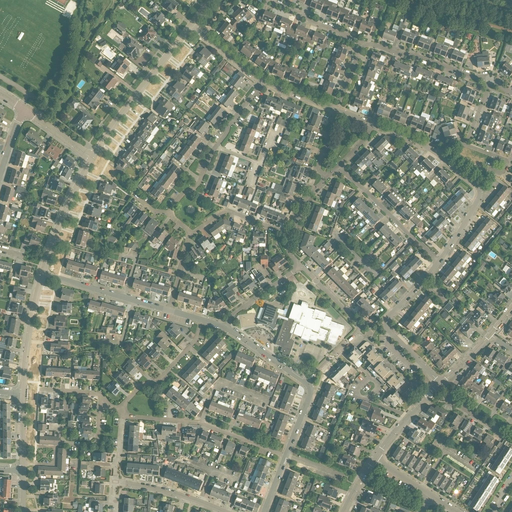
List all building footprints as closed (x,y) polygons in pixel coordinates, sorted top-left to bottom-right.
[(177,6),(179,5),(174,1),(174,0),(168,0),(165,4),(166,4),(164,7),(171,13),(173,10),(174,11),(175,9),(176,10),(178,7),(177,6)] [(309,0),(312,1),(310,7),(316,9),(319,1),(317,0),(309,0)] [(319,1),(316,9),(321,12),(323,7),(326,8),(328,1),(324,0),(322,0),(322,2),(319,1)] [(150,4),(152,6),(150,8),(155,12),(159,7),(152,1),(150,4)] [(328,1),(326,8),(329,9),(326,15),(332,17),(335,9),(337,5),(328,1)] [(332,17),(337,20),(339,15),(342,16),(345,9),(339,7),(338,10),(335,9),(332,17)] [(247,10),(244,12),(241,8),(236,12),(243,19),(245,17),(247,19),(251,15),(247,10)] [(345,9),(342,16),(345,17),(342,23),(348,25),(351,17),(348,16),(350,11),(345,9)] [(151,22),(160,29),(166,21),(163,19),(165,16),(159,11),(151,22)] [(236,12),(232,16),(236,20),(233,23),(238,27),(242,23),(240,21),(243,19),(236,12)] [(258,22),(263,24),(264,21),(268,22),(271,14),(265,12),(264,17),(261,16),(258,22)] [(276,16),(271,14),(268,22),(266,25),(272,27),(275,28),(277,22),(274,21),(276,16)] [(351,17),(348,25),(353,28),(355,22),(358,24),(361,18),(356,15),(355,18),(351,17)] [(284,29),(288,20),(282,18),(280,23),(277,22),(275,28),(280,30),(281,28),(284,29)] [(361,18),(358,24),(361,25),(359,30),(365,32),(368,23),(365,22),(366,20),(361,18)] [(291,36),(294,29),(291,28),(293,22),(288,20),(284,29),(288,30),(286,34),(291,36)] [(238,27),(233,23),(231,26),(226,22),(223,27),(230,33),(232,30),(234,32),(238,27)] [(370,34),(372,31),(372,29),(375,30),(377,24),(372,22),(371,24),(368,23),(365,32),(370,34)] [(118,25),(114,30),(122,36),(126,31),(118,25)] [(149,43),(153,38),(154,39),(155,37),(154,36),(156,33),(148,26),(146,29),(146,32),(147,32),(144,36),(143,35),(141,35),(138,38),(142,41),(144,39),(149,43)] [(304,28),(298,26),(297,30),(294,29),(291,36),(296,38),(297,36),(301,37),(304,28)] [(392,32),(386,30),(387,27),(384,26),(382,32),(385,33),(383,38),(388,40),(392,32)] [(219,32),(222,34),(224,35),(222,37),(227,41),(230,37),(228,35),(230,33),(223,27),(219,32)] [(308,43),(310,37),(307,36),(309,30),(304,28),(301,37),(304,38),(303,41),(308,43)] [(410,34),(404,32),(405,30),(402,28),(400,34),(403,35),(401,41),(406,43),(410,34)] [(393,29),(392,32),(388,40),(394,43),(397,33),(398,31),(393,29)] [(317,43),(321,35),(315,33),(313,38),(310,37),(308,43),(313,45),(314,42),(317,43)] [(415,36),(410,34),(406,43),(412,45),(414,40),(417,41),(419,35),(416,34),(415,36)] [(321,35),(317,43),(321,45),(320,47),(325,49),(327,43),(324,42),(326,37),(321,35)] [(422,36),(419,35),(417,41),(420,42),(418,47),(423,49),(426,40),(421,38),(422,36)] [(455,39),(453,46),(452,47),(450,53),(453,54),(451,59),(456,62),(460,53),(454,51),(455,48),(457,49),(460,40),(455,39)] [(126,53),(134,59),(138,54),(139,55),(144,49),(132,40),(127,46),(130,48),(126,53)] [(242,46),(244,48),(241,52),(245,55),(251,48),(248,46),(250,44),(246,40),(242,46)] [(432,42),(426,40),(423,49),(429,51),(431,46),(433,47),(436,41),(433,40),(432,42)] [(440,55),(443,46),(438,44),(439,42),(436,41),(433,47),(436,48),(434,53),(440,55)] [(445,42),(443,46),(440,55),(445,57),(447,52),(450,53),(452,47),(453,46),(445,42)] [(348,51),(345,50),(343,49),(344,46),(338,44),(336,49),(339,50),(338,53),(346,56),(348,51)] [(198,53),(209,61),(211,59),(210,57),(212,54),(205,48),(202,51),(200,50),(198,53)] [(245,55),(250,59),(254,55),(256,57),(260,51),(255,48),(254,50),(251,48),(245,55)] [(262,53),(260,51),(256,57),(258,58),(255,63),(260,66),(265,59),(267,57),(263,53),(262,53)] [(465,55),(460,53),(456,62),(462,64),(464,58),(467,60),(469,54),(466,52),(465,55)] [(209,61),(198,53),(195,56),(198,58),(196,61),(205,67),(209,61)] [(339,60),(344,62),(346,56),(338,53),(336,56),(334,55),(332,61),(338,63),(339,60)] [(372,62),(383,66),(384,67),(385,64),(380,62),(382,56),(380,55),(380,54),(378,53),(377,54),(374,53),(371,59),(373,59),(372,62)] [(477,63),(478,68),(484,68),(483,58),(483,54),(476,54),(477,56),(474,57),(474,63),(477,63)] [(489,58),(483,58),(484,68),(490,67),(489,62),(492,61),(492,55),(489,55),(489,58)] [(103,64),(98,60),(93,56),(90,60),(95,64),(96,64),(101,67),(103,64)] [(121,56),(119,59),(120,60),(117,63),(118,63),(114,69),(119,73),(120,72),(123,75),(129,68),(128,67),(130,64),(121,56)] [(511,61),(507,57),(505,59),(502,56),(500,64),(503,67),(501,70),(503,71),(502,72),(505,74),(511,65),(511,61)] [(260,66),(265,70),(268,65),(271,68),(274,62),(270,59),(268,61),(265,59),(260,66)] [(223,60),(220,64),(217,68),(220,70),(223,66),(226,62),(223,60)] [(391,66),(393,67),(397,69),(395,73),(399,75),(401,71),(403,65),(399,64),(400,63),(398,62),(397,63),(395,62),(396,61),(393,60),(391,66)] [(342,68),(339,66),(337,66),(338,63),(332,61),(330,66),(332,67),(331,70),(340,73),(342,68)] [(274,69),(272,74),(277,76),(281,68),(278,66),(279,64),(274,62),(271,68),(274,69)] [(380,75),(383,66),(372,62),(371,65),(369,64),(368,68),(370,68),(369,71),(376,74),(380,75)] [(188,66),(185,69),(196,78),(201,72),(192,65),(190,68),(188,66)] [(407,66),(403,65),(401,71),(405,73),(404,76),(410,78),(411,76),(413,72),(414,68),(411,67),(411,68),(409,67),(409,66),(407,65),(407,66)] [(283,78),(285,73),(288,75),(290,69),(285,66),(284,69),(281,68),(277,76),(283,78)] [(419,68),(417,68),(418,67),(415,66),(414,68),(413,72),(411,76),(413,76),(413,77),(415,78),(418,77),(419,75),(423,77),(425,71),(421,69),(422,68),(419,67),(419,68)] [(220,70),(217,68),(217,67),(211,74),(215,77),(220,70)] [(194,81),(196,78),(185,69),(183,72),(184,74),(182,77),(190,83),(192,79),(194,81)] [(290,69),(288,75),(291,76),(289,81),(294,83),(298,74),(294,73),(295,71),(290,69)] [(333,77),(338,79),(340,73),(331,70),(330,73),(327,72),(325,77),(331,80),(333,77)] [(371,81),(372,79),(374,79),(376,74),(369,71),(368,73),(366,73),(365,76),(366,76),(365,79),(371,81)] [(429,72),(425,71),(423,77),(427,78),(426,81),(432,83),(433,80),(436,74),(433,73),(433,74),(431,73),(431,72),(429,71),(429,72)] [(237,75),(239,76),(235,81),(244,87),(245,86),(243,83),(245,81),(243,79),(246,76),(240,72),(237,75)] [(302,73),(301,76),(298,74),(294,83),(300,85),(302,80),(305,81),(307,75),(302,73)] [(102,85),(109,91),(112,87),(113,88),(118,82),(115,79),(109,74),(108,74),(103,80),(105,82),(102,85)] [(444,85),(446,79),(442,77),(443,76),(440,75),(440,76),(438,76),(439,75),(436,74),(433,80),(440,82),(440,83),(444,85)] [(335,85),(332,83),(333,80),(331,80),(325,77),(323,83),(326,83),(325,87),(333,90),(335,85)] [(362,88),(370,91),(372,85),(370,84),(371,81),(365,79),(364,82),(363,81),(361,85),(363,85),(362,88)] [(450,80),(446,79),(444,85),(448,86),(448,85),(455,88),(457,82),(454,81),(454,82),(452,81),(452,80),(450,79),(450,80)] [(306,87),(318,92),(320,85),(308,80),(306,87)] [(240,87),(243,89),(244,87),(235,81),(232,85),(235,88),(237,89),(238,90),(240,87)] [(172,86),(183,95),(188,89),(178,82),(175,85),(174,84),(172,86)] [(183,95),(172,86),(169,90),(171,92),(169,94),(178,101),(183,95)] [(466,95),(474,98),(476,93),(471,91),(472,88),(466,86),(465,89),(468,90),(466,95)] [(319,94),(325,97),(326,94),(331,96),(333,90),(325,87),(323,90),(321,89),(319,94)] [(238,94),(235,91),(237,89),(235,88),(233,90),(229,94),(235,99),(238,94)] [(371,101),(375,92),(370,91),(362,88),(362,90),(360,90),(358,93),(360,93),(359,96),(368,100),(371,101)] [(85,102),(96,111),(100,104),(98,103),(101,99),(102,99),(105,96),(95,89),(85,102)] [(235,99),(229,94),(225,99),(234,106),(235,104),(233,102),(235,99)] [(460,102),(466,105),(467,102),(472,104),(474,98),(466,95),(464,100),(461,100),(460,102)] [(366,107),(366,105),(368,100),(359,96),(358,99),(356,98),(354,104),(357,106),(357,107),(360,108),(360,107),(362,107),(363,106),(366,107)] [(269,110),(270,107),(273,99),(268,97),(267,100),(264,99),(262,105),(265,106),(264,108),(269,110)] [(68,104),(75,109),(79,103),(73,98),(68,104)] [(492,104),(500,107),(503,108),(505,102),(494,98),(492,104)] [(161,100),(159,103),(170,112),(174,106),(166,99),(164,102),(161,100)] [(233,108),(234,106),(225,99),(222,104),(228,108),(230,105),(233,108)] [(276,110),(279,101),(273,99),(270,107),(276,110)] [(286,101),(283,100),(283,101),(279,100),(279,101),(276,110),(275,111),(281,113),(282,110),(285,102),(286,101)] [(379,101),(379,102),(376,108),(379,109),(377,114),(383,116),(386,107),(387,104),(379,101)] [(291,104),(285,102),(282,110),(281,113),(286,115),(291,104)] [(470,109),(465,107),(466,105),(460,102),(459,105),(461,106),(459,112),(468,115),(470,109)] [(168,115),(170,112),(159,103),(156,106),(158,107),(155,111),(165,119),(168,115)] [(296,106),(291,104),(286,115),(285,119),(288,120),(289,117),(290,117),(291,114),(293,114),(296,106)] [(494,111),(493,114),(500,116),(501,113),(498,112),(500,107),(492,104),(490,109),(494,111)] [(302,108),(296,106),(293,114),(299,116),(298,119),(300,120),(303,114),(300,113),(302,108)] [(225,111),(219,107),(216,111),(224,118),(226,116),(223,114),(225,111)] [(392,109),(386,107),(383,116),(388,118),(390,113),(393,114),(395,108),(392,107),(392,109)] [(398,109),(395,108),(393,114),(396,115),(394,120),(399,122),(403,114),(397,112),(398,109)] [(224,118),(216,111),(212,116),(218,121),(220,118),(221,118),(223,120),(224,118)] [(310,119),(320,123),(323,118),(318,116),(319,113),(313,111),(310,119)] [(460,121),(461,119),(466,121),(468,115),(459,112),(457,117),(455,116),(454,119),(460,121)] [(74,125),(83,133),(92,121),(83,113),(74,125)] [(409,113),(408,116),(403,114),(399,122),(405,124),(407,119),(410,120),(412,114),(409,113)] [(415,116),(412,114),(410,120),(412,121),(410,127),(416,129),(419,120),(414,118),(415,116)] [(497,124),(500,116),(493,114),(492,116),(488,115),(485,120),(497,124)] [(148,117),(146,119),(154,125),(153,125),(157,127),(157,128),(163,121),(156,115),(154,117),(151,115),(149,118),(148,117)] [(204,121),(209,125),(211,122),(214,125),(218,121),(212,116),(209,120),(206,118),(204,121)] [(210,125),(209,125),(204,121),(201,118),(199,117),(195,121),(207,131),(209,132),(210,130),(207,128),(210,125)] [(154,125),(146,119),(143,123),(144,124),(142,127),(148,132),(151,134),(157,127),(153,125),(154,125)] [(262,128),(265,122),(257,119),(255,125),(262,128)] [(307,128),(312,130),(314,127),(318,129),(320,123),(310,119),(307,128)] [(425,122),(419,120),(416,129),(422,131),(423,126),(426,127),(428,123),(429,121),(426,120),(425,122)] [(488,127),(487,130),(494,133),(497,124),(485,120),(483,126),(488,127)] [(207,131),(195,121),(190,128),(195,132),(197,130),(202,135),(205,132),(207,134),(209,132),(207,131)] [(456,124),(456,122),(453,123),(453,125),(448,127),(451,136),(456,134),(455,129),(457,128),(456,124)] [(428,123),(426,127),(424,132),(430,134),(432,129),(435,130),(436,127),(437,124),(434,123),(433,125),(428,123)] [(260,133),(262,128),(255,125),(252,130),(257,132),(260,133)] [(448,127),(442,129),(441,126),(441,125),(440,126),(436,127),(435,130),(434,132),(438,134),(440,133),(443,132),(445,138),(451,136),(448,127)] [(148,132),(142,127),(138,131),(140,132),(138,135),(146,142),(152,135),(151,134),(148,132)] [(303,136),(306,137),(314,140),(316,135),(311,133),(312,130),(307,128),(305,131),(303,136)] [(257,132),(252,130),(249,129),(247,134),(254,137),(257,132)] [(38,147),(41,142),(42,141),(35,136),(36,134),(30,130),(27,135),(27,134),(26,136),(32,140),(30,142),(38,147)] [(479,136),(487,140),(491,141),(494,133),(487,130),(486,133),(481,131),(479,136)] [(146,142),(138,135),(136,134),(133,139),(134,140),(132,142),(142,150),(144,151),(149,144),(146,142)] [(244,140),(252,143),(254,137),(247,134),(244,140)] [(192,141),(198,146),(202,141),(195,136),(192,141)] [(379,143),(384,148),(386,150),(391,146),(389,144),(392,146),(397,141),(398,141),(393,139),(389,137),(386,136),(384,139),(384,138),(379,143)] [(477,142),(488,146),(489,143),(486,142),(487,140),(479,136),(477,142)] [(296,143),(306,147),(307,144),(312,146),(314,140),(306,137),(304,143),(297,141),(296,143)] [(242,146),(250,149),(252,143),(244,140),(242,146)] [(505,143),(500,141),(497,148),(496,149),(502,152),(504,147),(507,148),(508,144),(508,145),(509,141),(506,140),(505,143)] [(192,141),(188,145),(194,151),(198,146),(192,141)] [(142,150),(132,142),(129,147),(130,148),(128,150),(134,155),(138,151),(141,153),(142,150)] [(305,150),(306,147),(296,143),(295,146),(303,149),(301,155),(309,158),(312,152),(305,150)] [(377,150),(374,152),(382,159),(384,157),(380,153),(384,148),(379,143),(375,148),(377,150)] [(56,159),(61,151),(57,148),(56,149),(51,145),(47,151),(47,150),(43,155),(48,158),(49,156),(53,159),(52,160),(55,162),(52,166),(55,168),(59,162),(56,159)] [(188,145),(184,150),(191,155),(194,151),(188,145)] [(176,151),(178,153),(180,155),(187,160),(191,155),(184,150),(182,148),(179,146),(176,151)] [(248,155),(250,149),(242,146),(240,152),(248,155)] [(40,148),(39,149),(34,155),(39,156),(43,150),(40,148)] [(408,150),(406,148),(401,152),(404,154),(403,156),(407,160),(415,153),(410,148),(408,150)] [(134,155),(128,150),(126,153),(124,155),(123,154),(121,156),(128,162),(132,158),(135,161),(138,158),(134,155)] [(382,159),(374,152),(372,154),(369,150),(364,155),(370,160),(372,163),(377,158),(379,161),(382,159)] [(24,162),(25,155),(26,155),(18,153),(16,159),(24,162)] [(419,157),(415,153),(407,160),(412,165),(413,164),(415,166),(420,161),(417,159),(419,157)] [(172,160),(179,165),(181,163),(183,165),(187,160),(180,155),(177,159),(174,157),(172,160)] [(299,161),(296,160),(295,163),(301,165),(302,162),(307,164),(309,158),(301,155),(299,161)] [(364,155),(360,159),(365,165),(370,160),(364,155)] [(75,162),(68,156),(63,163),(66,165),(61,176),(68,180),(75,167),(74,166),(72,165),(75,162)] [(121,172),(126,165),(129,167),(131,164),(128,162),(121,156),(118,161),(119,162),(117,165),(118,165),(116,168),(121,172)] [(232,165),(234,159),(227,157),(224,162),(232,165)] [(16,159),(14,166),(22,168),(24,162),(16,159)] [(171,162),(172,164),(169,168),(171,170),(178,175),(181,171),(179,169),(181,167),(179,165),(172,160),(170,159),(169,161),(171,162)] [(365,165),(360,159),(355,164),(357,166),(353,170),(352,169),(358,176),(363,171),(361,169),(365,165)] [(420,161),(415,166),(410,170),(413,173),(417,170),(421,174),(423,171),(431,163),(426,159),(422,163),(420,161)] [(295,172),(303,175),(305,169),(300,167),(301,165),(295,163),(292,161),(291,163),(295,164),(294,167),(291,169),(290,170),(295,172)] [(224,162),(222,168),(230,171),(232,165),(224,162)] [(425,176),(429,180),(436,172),(433,170),(435,168),(431,163),(423,171),(426,175),(425,176)] [(228,177),(230,171),(222,168),(220,174),(228,177)] [(402,177),(405,175),(399,168),(396,171),(402,177)] [(178,175),(171,170),(167,175),(174,180),(178,175)] [(370,179),(372,181),(378,176),(381,172),(379,170),(370,179)] [(436,172),(429,180),(431,182),(434,180),(437,183),(441,179),(447,174),(442,170),(438,174),(436,172)] [(28,173),(22,171),(22,174),(20,173),(13,171),(11,177),(22,181),(24,175),(33,177),(34,174),(28,173)] [(287,179),(293,181),(294,178),(301,181),(303,175),(295,172),(293,177),(288,176),(287,179)] [(445,185),(447,187),(451,182),(449,181),(451,179),(447,174),(441,179),(446,184),(445,185)] [(174,180),(167,175),(164,180),(170,185),(174,180)] [(372,181),(374,184),(373,186),(377,190),(385,182),(378,176),(372,181)] [(22,181),(11,177),(9,184),(16,186),(18,186),(17,189),(23,191),(24,188),(20,187),(22,181)] [(63,185),(56,183),(58,179),(50,177),(48,185),(52,186),(51,190),(60,193),(63,185)] [(288,182),(286,188),(295,191),(297,185),(292,184),(293,181),(287,179),(283,177),(282,180),(286,181),(288,182)] [(222,187),(224,182),(216,179),(214,184),(222,187)] [(164,180),(160,185),(166,189),(167,190),(170,185),(164,180)] [(101,183),(99,191),(110,195),(112,190),(115,191),(117,186),(111,181),(110,186),(101,183)] [(385,182),(377,190),(382,195),(384,193),(386,195),(391,189),(385,182)] [(267,190),(281,196),(287,198),(288,198),(291,197),(291,196),(293,197),(295,191),(286,188),(276,184),(273,183),(271,189),(268,188),(267,190)] [(344,186),(337,183),(334,188),(342,191),(344,186)] [(159,184),(155,189),(162,194),(166,189),(160,185),(159,184)] [(222,187),(214,184),(212,190),(220,193),(222,187)] [(505,186),(501,191),(507,196),(511,191),(505,186)] [(152,196),(153,195),(158,199),(162,194),(155,189),(153,187),(148,194),(152,196)] [(240,190),(236,188),(235,190),(234,192),(233,195),(232,199),(235,200),(233,205),(238,207),(241,199),(236,197),(237,195),(238,196),(240,190)] [(332,194),(338,196),(340,197),(342,191),(334,188),(332,194)] [(28,193),(23,191),(17,189),(16,192),(14,191),(15,191),(7,189),(5,195),(13,198),(15,198),(17,194),(19,194),(19,193),(27,195),(28,193)] [(391,189),(386,195),(388,197),(386,199),(391,203),(398,196),(391,189)] [(461,189),(455,195),(463,203),(468,199),(464,195),(466,193),(461,189)] [(220,193),(212,190),(209,196),(217,199),(220,193)] [(42,198),(43,199),(41,203),(46,205),(46,203),(54,206),(56,199),(52,197),(53,193),(44,191),(42,198)] [(507,196),(501,191),(497,196),(503,201),(507,196)] [(334,201),(335,202),(338,196),(332,194),(328,192),(326,198),(334,201)] [(13,198),(5,195),(3,202),(10,204),(11,204),(12,204),(11,207),(17,209),(18,206),(14,205),(15,202),(11,201),(13,198)] [(110,197),(102,195),(101,198),(96,196),(96,197),(94,196),(93,199),(95,200),(94,203),(102,206),(103,202),(109,203),(110,197)] [(455,195),(451,200),(459,208),(463,203),(455,195)] [(398,196),(391,203),(395,208),(397,206),(399,208),(405,202),(398,196)] [(503,201),(497,196),(493,200),(500,206),(503,201)] [(332,207),(334,201),(326,198),(324,204),(332,207)] [(247,201),(241,199),(238,207),(244,209),(247,201)] [(354,209),(355,211),(363,203),(359,199),(353,204),(356,207),(354,209)] [(459,208),(451,200),(447,204),(455,212),(459,208)] [(500,206),(493,200),(489,205),(496,210),(500,206)] [(250,211),(252,204),(247,201),(244,209),(250,211)] [(259,203),(253,201),(252,204),(250,211),(255,213),(257,209),(260,210),(262,204),(259,203)] [(128,225),(133,219),(131,217),(138,208),(132,203),(131,204),(129,202),(126,206),(126,207),(127,207),(128,208),(125,212),(126,213),(124,216),(127,219),(122,226),(125,229),(128,225)] [(405,202),(399,208),(401,210),(399,212),(404,217),(411,209),(405,202)] [(51,212),(40,209),(41,205),(34,203),(32,207),(38,208),(36,216),(45,219),(45,218),(49,219),(51,212)] [(368,207),(363,203),(355,211),(357,213),(359,211),(362,213),(368,207)] [(270,207),(262,204),(260,210),(263,211),(261,215),(266,218),(270,207)] [(455,212),(447,204),(442,208),(440,210),(445,215),(447,213),(450,216),(455,212)] [(496,210),(489,205),(485,210),(492,215),(496,210)] [(100,215),(102,208),(96,206),(95,209),(90,208),(88,215),(96,217),(97,214),(100,215)] [(22,211),(17,209),(11,207),(11,210),(9,209),(2,207),(0,212),(0,213),(7,216),(10,217),(12,211),(21,213),(22,211)] [(272,220),(275,212),(276,209),(270,207),(266,218),(272,220)] [(323,216),(325,210),(317,207),(315,213),(323,216)] [(368,207),(362,213),(364,215),(362,217),(364,219),(372,212),(368,207)] [(412,221),(417,217),(418,216),(411,209),(404,217),(408,221),(410,219),(412,221)] [(445,215),(440,210),(437,213),(439,215),(436,219),(439,221),(444,227),(449,223),(445,219),(447,217),(445,215)] [(137,214),(133,219),(128,225),(129,226),(132,223),(137,226),(140,228),(144,224),(143,223),(148,217),(147,216),(147,215),(142,212),(139,216),(137,214)] [(280,214),(275,212),(272,220),(278,222),(280,214)] [(376,216),(372,212),(364,219),(366,221),(368,219),(370,222),(376,216)] [(323,216),(315,213),(313,218),(321,221),(323,216)] [(286,216),(280,214),(278,222),(283,224),(285,219),(288,220),(290,215),(287,214),(286,216)] [(376,216),(370,222),(373,224),(371,226),(373,228),(380,220),(376,216)] [(29,219),(33,220),(32,224),(37,226),(35,230),(44,232),(46,225),(41,223),(42,220),(34,218),(30,217),(29,219)] [(84,221),(83,223),(82,227),(93,230),(94,225),(98,226),(99,221),(89,218),(87,222),(84,221)] [(321,221),(313,218),(311,224),(319,227),(321,221)] [(495,222),(493,221),(492,222),(487,218),(484,223),(490,228),(494,223),(495,222)] [(217,224),(222,231),(225,229),(229,231),(232,224),(229,223),(229,222),(224,219),(217,224)] [(145,224),(142,229),(151,236),(155,231),(154,230),(159,224),(153,220),(148,226),(145,224)] [(444,227),(439,221),(434,226),(437,228),(440,232),(444,227)] [(232,224),(229,231),(232,232),(230,237),(236,239),(241,228),(241,226),(235,223),(234,225),(232,224)] [(486,233),(490,228),(484,223),(480,228),(486,233)] [(219,233),(222,231),(217,224),(212,228),(213,229),(209,231),(214,237),(220,233),(219,233)] [(316,233),(319,227),(311,224),(309,230),(316,233)] [(384,235),(390,229),(385,225),(378,233),(379,235),(382,233),(384,235)] [(245,229),(241,228),(236,239),(236,241),(240,242),(241,239),(244,240),(247,232),(245,231),(245,229)] [(442,234),(440,232),(437,228),(432,233),(438,238),(442,234)] [(482,238),(486,233),(480,228),(476,232),(482,238)] [(384,235),(386,238),(384,240),(386,242),(388,239),(394,234),(390,229),(384,235)] [(150,240),(156,245),(157,243),(160,245),(162,242),(168,234),(162,230),(157,236),(154,234),(150,240)] [(438,238),(432,233),(430,230),(426,234),(423,236),(421,239),(426,243),(428,241),(430,239),(434,243),(438,238)] [(80,231),(78,238),(87,241),(89,234),(80,231)] [(479,242),(482,238),(476,232),(472,237),(479,242)] [(317,236),(314,234),(313,237),(306,234),(301,248),(305,253),(307,252),(309,254),(308,255),(310,258),(312,257),(317,251),(319,249),(317,247),(315,248),(312,246),(315,238),(316,238),(317,236)] [(394,234),(388,239),(386,242),(388,243),(390,241),(392,244),(398,238),(394,234)] [(31,239),(26,238),(24,244),(31,247),(32,244),(38,246),(40,240),(36,238),(37,236),(32,235),(31,239)] [(199,241),(204,249),(207,247),(210,251),(216,247),(212,241),(209,243),(205,237),(199,241)] [(475,247),(479,242),(472,237),(468,242),(475,247)] [(81,247),(81,249),(85,250),(87,241),(78,238),(76,245),(81,247)] [(169,258),(175,259),(176,260),(179,247),(177,245),(179,243),(172,238),(165,247),(171,252),(169,258)] [(398,238),(392,244),(395,246),(393,248),(395,250),(402,242),(398,238)] [(129,248),(135,250),(138,246),(132,242),(127,248),(129,248)] [(328,242),(325,245),(323,247),(327,250),(332,245),(328,242)] [(464,246),(471,252),(475,247),(468,242),(464,246)] [(206,257),(200,248),(197,250),(195,246),(192,248),(194,250),(190,253),(195,260),(198,258),(200,261),(206,257)] [(320,254),(317,251),(312,257),(316,261),(324,253),(322,252),(320,254)] [(459,257),(466,262),(470,257),(463,252),(459,257)] [(324,253),(316,261),(320,266),(326,260),(323,257),(326,255),(324,254),(324,253)] [(286,263),(281,256),(281,255),(272,261),(274,263),(271,265),(275,272),(279,270),(278,269),(286,263)] [(423,263),(415,255),(413,257),(415,259),(413,262),(419,267),(423,263)] [(456,262),(462,267),(466,262),(459,257),(456,262)] [(320,266),(324,270),(332,262),(330,260),(328,262),(326,260),(320,266)] [(73,271),(75,263),(69,261),(67,269),(73,271)] [(408,262),(407,264),(414,272),(419,267),(413,262),(410,264),(408,262)] [(462,274),(466,270),(462,267),(456,262),(452,266),(458,272),(462,274)] [(5,263),(4,270),(10,271),(12,265),(5,263)] [(75,263),(73,271),(79,272),(81,265),(75,263)] [(404,270),(410,276),(414,272),(407,264),(405,265),(407,268),(404,270)] [(87,266),(84,273),(85,273),(91,274),(93,267),(87,265),(86,266),(87,266)] [(455,276),(458,272),(452,266),(448,271),(455,276)] [(28,287),(28,284),(29,284),(31,277),(27,276),(28,274),(29,274),(29,272),(28,272),(29,268),(21,267),(20,271),(16,271),(14,277),(19,278),(19,279),(20,279),(22,279),(21,281),(22,281),(22,285),(28,287)] [(338,272),(332,278),(336,283),(344,274),(347,272),(343,267),(340,270),(338,272)] [(327,274),(332,278),(338,272),(333,268),(327,274)] [(259,275),(255,270),(252,272),(260,283),(266,279),(261,273),(259,275)] [(406,280),(410,276),(404,270),(402,273),(400,270),(398,272),(406,280)] [(451,281),(455,276),(448,271),(444,276),(451,281)] [(106,281),(108,274),(103,272),(100,280),(106,281)] [(246,293),(251,290),(244,280),(243,276),(243,273),(243,272),(241,272),(240,278),(239,279),(240,282),(239,282),(242,286),(241,287),(246,293)] [(244,280),(251,290),(256,286),(248,276),(245,272),(243,273),(243,276),(244,280)] [(121,273),(120,277),(118,285),(124,286),(127,275),(121,273)] [(108,274),(106,281),(112,283),(114,275),(108,274)] [(344,274),(336,283),(340,287),(346,281),(348,279),(344,274)] [(114,275),(112,283),(118,285),(120,277),(114,275)] [(447,286),(451,281),(444,276),(440,280),(447,286)] [(403,285),(395,278),(393,280),(395,282),(393,284),(398,290),(403,285)] [(142,279),(141,282),(139,290),(145,291),(147,284),(148,281),(142,279)] [(139,290),(141,282),(135,280),(133,288),(139,290)] [(340,287),(344,291),(350,285),(346,281),(340,287)] [(497,281),(495,284),(507,294),(509,291),(510,292),(511,289),(511,284),(507,281),(503,286),(497,281)] [(147,284),(145,291),(150,293),(151,292),(153,284),(152,285),(147,284)] [(386,286),(394,294),(398,290),(393,284),(390,287),(388,284),(386,286)] [(165,285),(165,287),(162,295),(168,297),(171,286),(165,285)] [(234,285),(227,290),(222,293),(225,298),(227,297),(232,303),(238,299),(234,293),(238,290),(234,285)] [(350,285),(344,291),(349,296),(355,290),(350,285)] [(384,293),(390,298),(394,294),(386,286),(384,288),(387,290),(384,293)] [(10,298),(10,301),(16,302),(17,300),(24,301),(26,293),(19,292),(20,289),(14,287),(12,299),(10,298)] [(61,299),(68,301),(69,297),(72,298),(74,292),(62,289),(61,293),(63,293),(61,299)] [(355,290),(349,296),(353,300),(359,294),(355,290)] [(187,292),(186,295),(183,303),(189,304),(192,293),(187,292)] [(502,299),(504,297),(498,292),(496,294),(491,300),(499,306),(503,300),(502,299)] [(183,303),(186,295),(180,293),(178,301),(183,303)] [(192,293),(189,304),(195,306),(197,298),(198,295),(192,293)] [(390,298),(384,293),(382,295),(380,293),(378,295),(385,303),(390,298)] [(426,297),(423,302),(429,307),(433,302),(426,297)] [(197,298),(195,306),(201,308),(202,305),(204,306),(205,302),(203,301),(203,300),(197,298)] [(357,304),(361,308),(369,300),(367,299),(365,301),(362,298),(357,304)] [(206,299),(205,302),(204,306),(203,308),(215,312),(217,312),(216,302),(206,299)] [(221,299),(216,302),(217,312),(220,311),(219,311),(226,306),(221,299)] [(371,307),(369,304),(371,302),(369,300),(361,308),(365,312),(371,307)] [(16,302),(10,301),(8,308),(11,309),(11,308),(13,308),(12,313),(21,314),(23,307),(16,306),(16,302)] [(288,321),(284,320),(275,345),(282,347),(292,351),(295,341),(290,340),(292,334),(302,337),(302,335),(310,338),(310,340),(317,342),(318,339),(325,342),(325,339),(328,340),(329,337),(338,341),(339,336),(341,337),(345,326),(332,322),(333,319),(326,316),(327,313),(320,311),(319,314),(314,313),(315,310),(308,308),(310,304),(303,302),(301,306),(294,304),(289,319),(288,321)] [(425,312),(427,314),(429,311),(427,309),(429,307),(423,302),(419,307),(425,312)] [(96,303),(94,311),(100,312),(102,304),(96,303)] [(102,303),(102,304),(100,312),(101,311),(106,313),(108,305),(102,303)] [(449,303),(444,308),(448,313),(454,307),(449,303)] [(489,306),(486,304),(486,303),(481,304),(478,307),(484,312),(486,310),(490,314),(494,310),(492,308),(493,307),(490,305),(489,306)] [(70,314),(71,304),(63,304),(63,306),(58,306),(57,313),(70,314)] [(108,305),(106,313),(112,315),(114,307),(108,305)] [(262,325),(263,325),(265,325),(266,325),(267,326),(268,326),(269,327),(270,328),(271,328),(272,329),(273,330),(274,331),(273,330),(277,327),(275,325),(279,314),(276,313),(278,309),(268,305),(267,309),(264,308),(260,320),(257,320),(258,324),(257,325),(259,325),(260,325),(261,325),(262,325)] [(114,307),(112,315),(118,316),(120,308),(114,307)] [(365,312),(370,317),(378,309),(376,307),(373,309),(371,307),(365,312)] [(421,317),(425,312),(419,307),(415,311),(421,317)] [(482,314),(484,312),(478,307),(476,309),(479,312),(476,316),(483,322),(487,318),(482,314)] [(120,308),(118,316),(117,320),(123,321),(126,310),(120,308)] [(411,316),(418,321),(421,317),(415,311),(411,316)] [(450,315),(445,311),(441,316),(445,320),(450,315)] [(137,323),(140,324),(142,316),(140,316),(140,314),(136,313),(134,318),(131,317),(129,324),(132,325),(133,323),(137,325),(137,323)] [(241,327),(256,326),(255,313),(240,314),(241,327)] [(467,319),(473,324),(475,322),(480,326),(483,322),(476,316),(473,313),(467,319)] [(7,326),(10,327),(19,328),(20,321),(12,320),(12,317),(5,316),(4,320),(8,321),(7,326)] [(58,329),(65,330),(65,327),(67,327),(67,320),(66,320),(66,317),(60,316),(60,320),(55,319),(54,326),(59,327),(58,329)] [(145,317),(142,316),(140,324),(143,324),(142,328),(146,329),(149,330),(151,323),(148,322),(150,317),(145,316),(145,317)] [(407,321),(414,326),(418,321),(411,316),(407,321)] [(471,326),(473,324),(467,319),(466,321),(468,324),(465,328),(472,334),(476,330),(471,326)] [(411,330),(413,326),(414,326),(407,321),(403,325),(410,331),(411,330)] [(179,328),(174,324),(170,328),(172,330),(169,333),(176,339),(180,334),(177,330),(179,328)] [(8,336),(8,334),(17,336),(19,328),(10,327),(9,332),(2,330),(1,335),(8,336)] [(457,331),(462,336),(464,334),(469,338),(472,334),(465,328),(461,332),(458,329),(457,331)] [(69,330),(65,330),(58,329),(57,329),(57,333),(52,332),(51,339),(63,340),(63,336),(68,336),(69,330)] [(465,343),(460,338),(462,336),(457,331),(451,337),(456,342),(455,343),(458,345),(459,344),(461,346),(465,343)] [(169,338),(163,332),(157,337),(162,341),(159,344),(164,350),(167,347),(168,348),(170,345),(167,341),(169,338)] [(0,348),(5,349),(8,350),(9,347),(15,348),(16,341),(9,339),(4,338),(1,338),(0,341),(0,348)] [(219,338),(215,343),(222,349),(226,344),(219,338)] [(431,344),(433,343),(430,340),(429,342),(427,340),(422,345),(425,348),(426,349),(431,344)] [(60,349),(67,349),(68,343),(58,342),(58,345),(51,345),(50,352),(60,353),(60,349)] [(366,342),(365,343),(361,347),(366,353),(372,346),(369,343),(368,342),(366,342)] [(224,351),(222,349),(215,343),(211,347),(217,353),(220,356),(224,351)] [(161,350),(154,344),(149,350),(152,352),(150,355),(156,361),(161,355),(158,352),(161,350)] [(428,351),(427,353),(429,355),(435,349),(431,344),(426,349),(428,351)] [(377,351),(372,346),(366,353),(371,357),(375,352),(377,351)] [(213,358),(217,353),(211,347),(207,352),(213,358)] [(350,351),(351,353),(354,355),(359,351),(355,347),(350,351)] [(360,352),(363,356),(365,354),(369,359),(367,360),(371,364),(367,369),(384,386),(387,383),(391,387),(393,386),(397,390),(395,392),(396,393),(392,397),(391,395),(386,400),(385,398),(383,401),(388,406),(390,404),(395,399),(399,395),(400,394),(402,396),(406,392),(401,387),(396,382),(392,378),(388,374),(384,370),(375,361),(371,357),(366,353),(361,347),(359,349),(361,351),(360,352)] [(5,349),(0,348),(0,354),(1,355),(0,360),(0,361),(2,362),(9,364),(10,361),(13,362),(14,354),(6,352),(6,353),(4,352),(5,349)] [(437,350),(437,349),(436,348),(435,349),(429,355),(431,357),(430,359),(431,360),(438,354),(435,352),(437,350)] [(449,352),(454,357),(458,353),(453,348),(451,350),(449,348),(447,351),(448,352),(449,352)] [(490,362),(494,355),(496,352),(491,349),(488,354),(486,352),(482,357),(490,362)] [(350,360),(355,365),(360,360),(358,359),(362,355),(363,356),(360,352),(359,351),(354,355),(350,360)] [(213,358),(207,352),(202,356),(209,362),(213,358)] [(375,352),(371,357),(375,361),(379,357),(375,352)] [(448,352),(444,356),(449,361),(451,359),(453,360),(455,358),(454,357),(449,352),(448,352)] [(241,363),(244,355),(238,353),(235,361),(241,363)] [(504,355),(499,353),(496,357),(494,355),(490,362),(489,363),(491,365),(493,362),(498,365),(499,363),(504,355)] [(145,354),(140,359),(143,362),(141,364),(147,370),(152,365),(149,362),(151,360),(145,354)] [(440,361),(442,358),(438,354),(431,360),(433,362),(435,361),(437,363),(440,361)] [(244,355),(241,363),(246,366),(250,357),(244,355)] [(509,358),(504,355),(499,363),(504,366),(501,369),(504,371),(507,366),(505,364),(509,358)] [(444,356),(442,358),(440,361),(446,367),(448,365),(447,363),(449,361),(444,356)] [(250,357),(246,366),(252,368),(255,359),(250,357)] [(387,367),(382,363),(384,361),(379,357),(375,361),(384,370),(387,367)] [(137,366),(130,359),(127,363),(130,365),(128,367),(129,367),(126,371),(133,377),(139,371),(135,368),(137,366)] [(195,364),(202,370),(206,366),(199,360),(195,364)] [(444,369),(446,367),(440,361),(437,363),(436,365),(440,370),(443,367),(444,369)] [(341,363),(339,365),(347,372),(351,369),(344,363),(342,365),(341,363)] [(197,375),(202,370),(195,364),(191,368),(197,375)] [(483,367),(483,368),(477,364),(474,369),(480,373),(481,374),(483,372),(484,372),(486,369),(483,367)] [(347,372),(339,365),(338,366),(339,368),(337,370),(343,376),(347,372)] [(253,376),(257,377),(256,380),(258,381),(259,378),(262,369),(257,367),(255,370),(253,376)] [(10,380),(12,369),(4,368),(2,378),(10,380)] [(193,379),(197,375),(191,368),(187,373),(193,379)] [(262,369),(259,378),(264,381),(268,372),(262,369)] [(476,378),(480,373),(474,369),(472,372),(470,371),(469,373),(475,377),(476,378)] [(333,371),(332,372),(340,380),(343,376),(337,370),(335,372),(333,371)] [(129,377),(123,371),(121,374),(117,379),(124,387),(129,381),(127,379),(129,377)] [(225,379),(230,381),(232,378),(234,379),(236,375),(228,372),(225,379)] [(268,372),(264,381),(270,383),(270,382),(274,374),(268,372)] [(336,383),(340,380),(332,372),(331,373),(332,375),(330,377),(336,383)] [(189,384),(193,379),(187,373),(182,377),(189,384)] [(466,378),(469,381),(471,382),(475,377),(469,373),(466,378)] [(274,374),(270,382),(270,383),(269,386),(271,387),(273,383),(276,384),(279,376),(274,374)] [(462,386),(464,388),(469,381),(466,378),(464,377),(460,383),(463,385),(462,386)] [(399,379),(396,382),(401,387),(405,383),(400,378),(399,379)] [(466,389),(468,388),(471,390),(475,384),(471,382),(469,381),(464,388),(466,389)] [(120,386),(115,382),(111,386),(113,387),(110,391),(115,396),(120,391),(118,388),(120,386)] [(401,387),(406,392),(409,390),(409,389),(409,387),(409,386),(405,383),(401,387)] [(474,394),(475,393),(479,387),(475,384),(471,390),(473,391),(472,393),(474,394)] [(327,389),(326,392),(334,395),(336,391),(334,391),(335,388),(327,385),(325,389),(327,389)] [(479,387),(475,393),(480,396),(484,390),(482,389),(483,387),(480,385),(479,387)] [(171,399),(177,392),(179,390),(174,386),(167,395),(171,399)] [(289,386),(287,392),(296,395),(298,389),(297,389),(294,388),(289,386)] [(489,387),(484,394),(487,396),(485,399),(490,403),(496,393),(491,389),(492,388),(489,387)] [(177,392),(171,399),(176,403),(182,396),(177,392)] [(287,392),(285,397),(293,401),(296,395),(287,392)] [(334,395),(326,392),(325,394),(324,393),(322,397),(330,400),(331,397),(333,398),(334,395)] [(501,396),(496,393),(490,403),(495,406),(497,402),(499,404),(504,397),(506,395),(503,393),(501,396)] [(88,398),(88,396),(82,395),(81,398),(82,398),(82,404),(89,405),(90,405),(91,399),(88,398)] [(400,405),(404,400),(399,395),(395,399),(398,403),(400,405)] [(182,396),(176,403),(181,407),(186,400),(182,396)] [(42,410),(46,410),(47,410),(48,401),(48,398),(47,398),(47,397),(44,397),(44,398),(42,398),(41,401),(39,400),(38,406),(41,407),(41,409),(42,410)] [(285,397),(283,403),(291,406),(293,401),(285,397)] [(330,400),(322,397),(322,399),(320,399),(318,402),(326,405),(327,403),(329,404),(330,400)] [(507,398),(504,397),(499,404),(502,406),(500,409),(505,412),(509,405),(511,403),(506,400),(507,398)] [(394,407),(398,403),(395,399),(390,404),(394,407)] [(186,400),(181,407),(185,411),(186,410),(191,404),(186,400)] [(215,412),(218,404),(218,402),(213,400),(209,410),(215,412)] [(368,412),(371,404),(363,401),(360,408),(368,412)] [(68,414),(68,411),(68,405),(65,405),(66,402),(59,402),(59,403),(60,403),(59,411),(59,415),(59,414),(68,414)] [(326,405),(318,402),(317,406),(319,407),(318,409),(326,412),(327,409),(325,408),(326,405)] [(289,412),(291,406),(283,403),(280,409),(289,412)] [(191,404),(186,410),(191,414),(196,408),(191,404)] [(218,404),(215,412),(220,414),(223,407),(218,404)] [(10,405),(3,405),(0,405),(0,413),(0,412),(3,412),(10,412),(10,405)] [(223,407),(220,414),(226,416),(229,409),(223,407)] [(372,419),(382,423),(385,417),(380,415),(381,410),(372,407),(369,414),(373,416),(372,419)] [(443,419),(447,413),(438,407),(435,410),(431,407),(427,414),(434,418),(436,415),(443,419)] [(201,411),(196,408),(191,414),(196,418),(201,411)] [(229,409),(226,416),(232,419),(235,411),(229,409)] [(326,412),(318,409),(317,411),(315,410),(314,414),(322,417),(323,415),(325,415),(326,412)] [(242,423),(245,415),(239,413),(236,420),(242,423)] [(246,413),(245,415),(242,423),(248,425),(251,417),(251,415),(246,413)] [(276,419),(279,420),(287,423),(289,418),(278,413),(276,419)] [(321,420),(322,417),(314,414),(312,418),(314,418),(313,421),(321,424),(323,420),(321,420)] [(452,428),(454,429),(456,431),(461,424),(459,422),(461,418),(455,414),(449,423),(453,425),(452,428)] [(251,417),(248,425),(253,427),(256,419),(251,417)] [(256,419),(253,427),(259,429),(262,422),(256,419)] [(371,422),(365,419),(362,426),(367,428),(366,431),(374,435),(377,428),(370,425),(371,422)] [(427,427),(432,430),(435,424),(430,420),(428,423),(421,419),(419,422),(420,423),(418,426),(425,431),(427,427)] [(279,420),(277,426),(285,429),(287,423),(279,420)] [(464,431),(462,434),(467,438),(468,437),(471,433),(472,431),(470,429),(472,425),(466,421),(461,429),(464,431)] [(46,425),(43,425),(40,425),(38,425),(38,432),(40,432),(40,434),(44,434),(44,432),(45,432),(47,432),(49,432),(49,429),(46,429),(46,425)] [(307,431),(315,434),(316,431),(318,432),(319,428),(311,425),(310,428),(309,427),(307,431)] [(277,426),(274,431),(283,435),(285,429),(277,426)] [(162,432),(157,432),(157,434),(158,439),(164,440),(164,442),(169,442),(170,428),(163,427),(162,432)] [(90,429),(83,429),(82,429),(80,428),(79,434),(82,435),(82,437),(84,438),(88,438),(88,435),(91,435),(92,429),(90,429)] [(169,442),(176,442),(175,448),(180,449),(181,443),(181,434),(177,434),(177,429),(170,428),(169,442)] [(468,437),(473,440),(479,444),(483,438),(480,436),(483,432),(477,428),(473,434),(471,433),(468,437)] [(422,439),(425,434),(419,430),(417,432),(412,429),(408,435),(415,440),(417,436),(422,439)] [(188,431),(187,434),(184,434),(183,441),(189,442),(189,440),(191,440),(191,438),(195,438),(196,430),(191,430),(191,431),(188,431)] [(356,430),(353,441),(366,446),(368,439),(364,437),(365,434),(356,430)] [(281,440),(283,435),(274,431),(272,437),(281,440)] [(314,436),(315,434),(307,431),(306,434),(308,435),(307,437),(315,440),(316,437),(314,436)] [(203,442),(205,443),(209,435),(209,434),(203,432),(202,435),(199,434),(197,440),(196,444),(198,445),(199,444),(202,445),(203,442)] [(209,435),(205,443),(205,444),(213,448),(218,437),(212,435),(211,436),(209,435)] [(490,451),(494,445),(491,443),(494,439),(488,435),(483,442),(487,444),(485,447),(490,451)] [(218,437),(213,448),(219,450),(220,449),(222,450),(223,447),(225,444),(222,443),(223,439),(218,437)] [(314,444),(315,440),(307,437),(306,439),(304,439),(303,442),(311,445),(312,443),(314,444)] [(351,450),(350,453),(352,454),(358,457),(361,450),(353,446),(353,444),(345,441),(343,448),(351,450)] [(223,447),(222,450),(217,463),(219,464),(223,455),(225,456),(227,453),(229,453),(229,452),(233,454),(236,446),(232,444),(233,443),(229,442),(226,448),(223,447)] [(311,445),(303,442),(301,446),(303,447),(302,449),(310,452),(312,449),(310,448),(311,445)] [(511,450),(504,445),(504,446),(501,449),(503,451),(511,456),(511,455),(511,450)] [(242,447),(241,450),(238,449),(235,455),(241,457),(241,455),(246,457),(249,449),(242,447)] [(395,459),(399,461),(405,451),(404,450),(404,451),(401,450),(402,449),(399,447),(392,457),(393,457),(396,459),(395,459)] [(408,454),(408,453),(405,451),(399,461),(400,462),(400,461),(402,463),(405,465),(412,455),(411,454),(410,455),(408,454)] [(503,451),(500,456),(509,461),(511,456),(503,451)] [(96,457),(96,462),(105,463),(106,454),(92,454),(92,457),(96,457)] [(350,459),(351,457),(349,456),(344,454),(342,460),(341,460),(339,464),(352,469),(354,466),(356,462),(350,459)] [(414,458),(415,457),(412,455),(405,465),(406,466),(406,465),(408,467),(411,469),(419,458),(418,458),(418,459),(417,458),(416,459),(414,458)] [(497,460),(506,465),(509,461),(500,456),(497,460)] [(421,461),(421,460),(419,458),(411,469),(412,470),(413,468),(415,470),(418,473),(425,462),(424,461),(423,462),(421,461)] [(263,459),(261,466),(269,469),(272,463),(263,459)] [(506,465),(497,460),(494,465),(503,470),(506,465)] [(428,464),(425,462),(418,473),(419,473),(420,472),(421,474),(425,477),(431,467),(427,465),(428,464)] [(494,465),(491,469),(500,475),(503,470),(494,465)] [(269,469),(261,466),(259,472),(267,475),(269,469)] [(169,479),(172,471),(167,469),(164,477),(169,479)] [(169,479),(174,481),(178,473),(172,471),(169,479)] [(437,471),(434,476),(431,482),(431,481),(434,483),(433,484),(437,486),(440,481),(444,475),(443,475),(442,476),(439,474),(440,473),(437,471)] [(267,475),(259,472),(256,478),(265,481),(267,475)] [(291,472),(289,478),(297,481),(300,476),(291,472)] [(174,481),(179,483),(183,475),(178,473),(174,481)] [(179,483),(184,485),(188,477),(183,475),(179,483)] [(444,475),(440,481),(437,486),(438,486),(440,487),(440,488),(443,490),(447,485),(450,479),(449,479),(448,480),(446,478),(446,477),(444,475)] [(487,479),(495,485),(498,480),(490,475),(488,478),(486,476),(485,478),(487,479)] [(184,485),(189,487),(193,479),(188,477),(184,485)] [(265,481),(256,478),(254,484),(262,487),(265,481)] [(300,483),(297,481),(289,478),(287,484),(295,487),(298,488),(300,483)] [(189,487),(194,489),(198,481),(193,479),(189,487)] [(450,479),(447,485),(443,490),(444,490),(446,491),(446,492),(450,494),(453,489),(456,484),(455,483),(455,484),(452,482),(453,481),(450,479)] [(495,485),(487,479),(484,484),(492,489),(495,485)] [(0,500),(5,501),(5,498),(10,498),(11,481),(3,481),(3,485),(3,488),(0,487),(0,492),(2,493),(2,496),(0,496),(0,500)] [(103,486),(97,486),(98,481),(91,481),(91,488),(95,489),(95,494),(103,494),(103,486)] [(198,481),(194,489),(199,491),(203,483),(198,481)] [(40,491),(49,491),(49,482),(40,482),(40,491)] [(262,487),(254,484),(251,482),(247,492),(256,495),(258,492),(260,493),(262,487)] [(210,496),(216,498),(220,489),(214,487),(215,485),(210,484),(207,491),(211,493),(210,496)] [(295,487),(287,484),(284,489),(293,493),(295,487)] [(334,490),(335,487),(326,484),(324,490),(329,492),(328,496),(336,499),(339,492),(334,490)] [(456,484),(453,489),(450,494),(451,494),(453,495),(452,496),(456,498),(462,489),(458,486),(459,485),(456,484)] [(481,488),(489,494),(492,489),(484,484),(481,488)] [(479,487),(476,492),(478,493),(487,498),(489,494),(481,488),(479,487)] [(216,498),(222,500),(226,492),(220,489),(216,498)] [(293,493),(284,489),(282,495),(291,498),(293,493)] [(226,492),(222,500),(229,503),(232,494),(226,492)] [(382,495),(375,493),(374,496),(370,495),(369,498),(368,498),(366,503),(374,506),(377,500),(380,501),(382,495)] [(475,498),(484,503),(487,498),(478,493),(475,498)] [(326,501),(327,498),(320,495),(318,502),(323,504),(321,507),(329,510),(330,507),(332,507),(333,504),(326,501)] [(47,496),(47,499),(44,499),(43,506),(52,507),(53,502),(57,502),(58,496),(47,496)] [(240,508),(244,499),(238,496),(234,505),(240,508)] [(253,502),(254,499),(251,497),(250,501),(246,510),(251,511),(252,511),(253,511),(256,511),(257,511),(261,505),(256,503),(253,502)] [(484,503),(475,498),(472,502),(481,507),(484,503)] [(240,508),(246,510),(250,501),(244,499),(240,508)] [(278,505),(287,508),(290,510),(292,504),(281,499),(278,505)] [(91,511),(101,511),(102,505),(96,505),(96,501),(90,500),(89,508),(92,508),(91,511)] [(164,510),(169,511),(172,511),(174,506),(171,506),(172,502),(167,500),(164,510)] [(472,502),(469,507),(478,511),(481,507),(472,502)]
